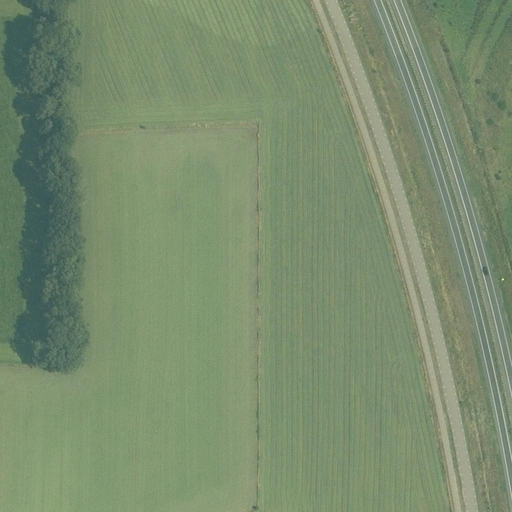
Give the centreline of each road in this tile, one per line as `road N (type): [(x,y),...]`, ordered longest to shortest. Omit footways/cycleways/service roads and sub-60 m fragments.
road 1 (tertiary): [(330,0),(411,236),(472,511)]
road 2 (trunk): [(376,0),(446,200),(511,490)]
road 3 (trunk): [(511,385),(465,194),(396,0)]
